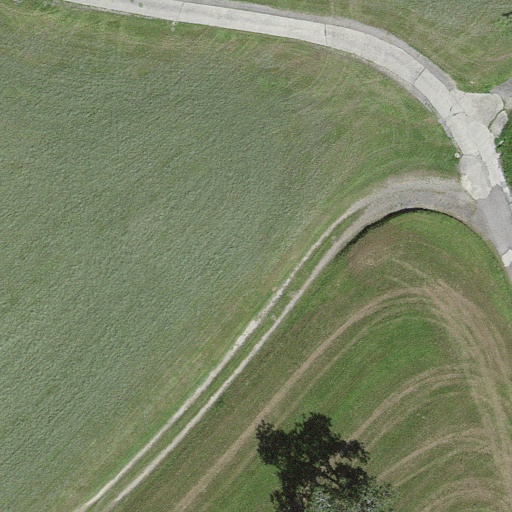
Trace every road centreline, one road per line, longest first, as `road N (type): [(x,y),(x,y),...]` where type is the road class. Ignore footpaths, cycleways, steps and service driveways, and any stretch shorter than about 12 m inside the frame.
road 1 (track): [(105,511),(369,208),(429,193),(500,212)]
road 2 (track): [(500,212),(459,117),(424,75),(391,55),(296,28),(125,0)]
